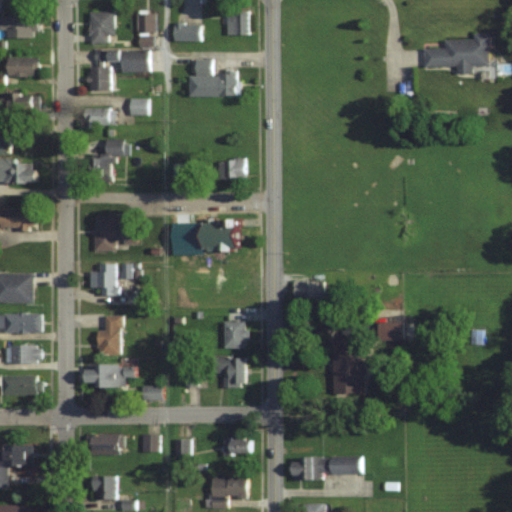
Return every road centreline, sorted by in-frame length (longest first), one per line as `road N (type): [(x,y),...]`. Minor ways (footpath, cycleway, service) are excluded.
road 1 (residential): [(61,0),(65,511)]
road 2 (tertiary): [(270,0),(273,511)]
road 3 (residential): [(273,413),(0,415)]
road 4 (residential): [(271,195),(65,195)]
